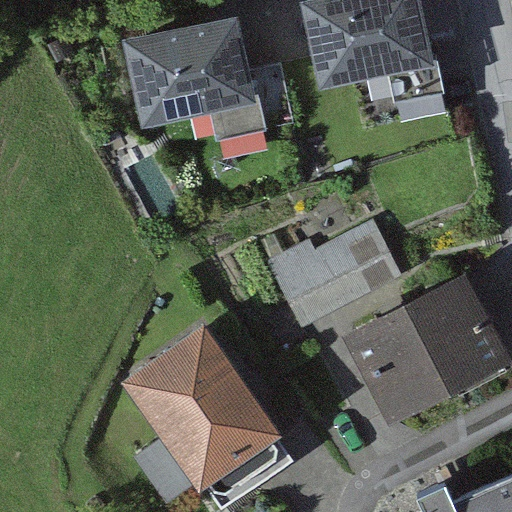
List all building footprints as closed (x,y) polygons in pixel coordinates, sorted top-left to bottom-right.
[(424,0),(316,0),(306,2),(323,88),(437,66),(424,0)] [(245,11),(128,36),(147,124),(264,99),(245,11)] [(275,254),(301,319),(405,277),(378,212),(275,254)] [(511,343),(476,270),(344,335),(394,436),(511,377),(511,343)] [(209,326),(121,384),(199,500),(287,442),(209,326)] [(511,511),(511,472),(428,511),(511,511)]
